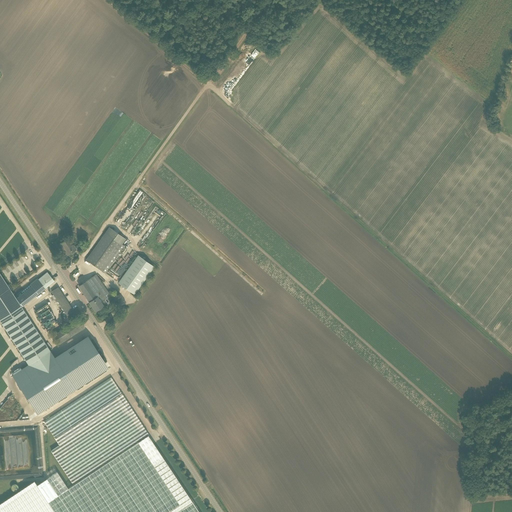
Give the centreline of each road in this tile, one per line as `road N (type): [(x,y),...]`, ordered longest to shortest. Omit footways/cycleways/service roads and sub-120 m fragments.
road 1 (track): [(211,84),(511,355)]
road 2 (tertiary): [(219,511),(0,182)]
road 3 (track): [(208,82),(77,264),(61,275)]
road 4 (track): [(208,82),(113,0)]
